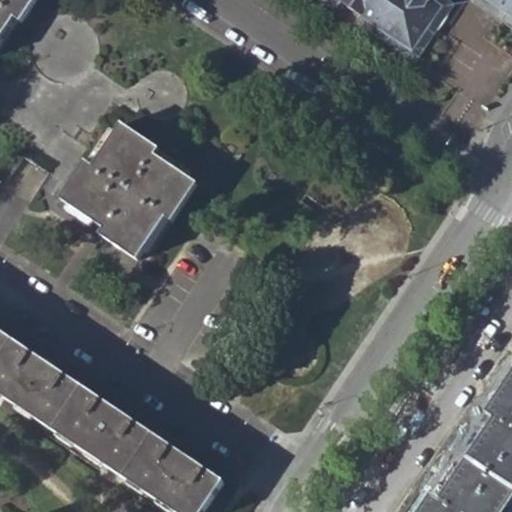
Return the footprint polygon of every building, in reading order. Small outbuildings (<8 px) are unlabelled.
[(0,0),(0,41),(13,21),(20,25),(37,0),(0,0)] [(511,0),(331,0),(415,57),(443,13),(434,6),(437,0),(484,0),(484,1),(511,20),(511,0)] [(88,154),(58,200),(103,228),(99,236),(137,261),(167,212),(175,217),(201,175),(159,147),(163,141),(124,115),(96,157),(88,154)] [(0,336),(0,400),(167,511),(206,511),(224,486),(0,336)] [(431,496),(420,511),(508,511),(511,507),(511,377),(485,417),(493,423),(440,502),(431,496)]
